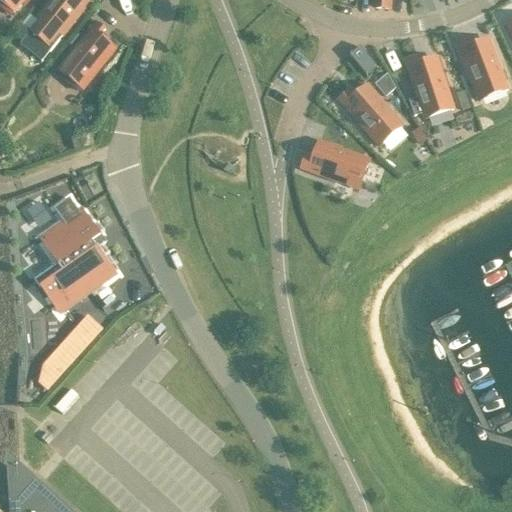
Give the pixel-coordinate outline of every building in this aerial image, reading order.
[(0,0),(0,1),(14,12),(24,0),(0,0)] [(49,0),(40,12),(43,15),(29,32),(48,47),(65,27),(68,29),(88,3),(84,0),(49,0)] [(389,14),(390,0),(375,0),(375,13),(389,14)] [(95,22),(58,71),(82,90),(115,49),(99,36),(104,30),(95,22)] [(468,40),(456,45),(478,102),(507,91),(488,41),(471,48),(468,40)] [(453,111),(437,60),(419,66),(416,58),(404,62),(417,99),(409,101),(414,118),(422,115),(424,120),(453,111)] [(395,89),(387,77),(375,85),(384,97),(395,89)] [(379,147),(402,127),(368,87),(353,99),(348,93),(339,101),(379,147)] [(454,109),(467,107),(463,89),(451,91),(454,109)] [(94,147),(94,145),(91,135),(71,140),(74,152),(77,152),(84,150),(94,147)] [(301,170),(358,191),(369,162),(319,143),(313,161),(305,158),(301,170)] [(59,313),(115,274),(97,249),(104,244),(81,210),(39,240),(57,265),(35,280),(59,313)] [(101,331),(87,319),(42,368),(39,384),(47,392),(101,331)] [(62,511),(36,488),(15,511),(14,511),(62,511)]
